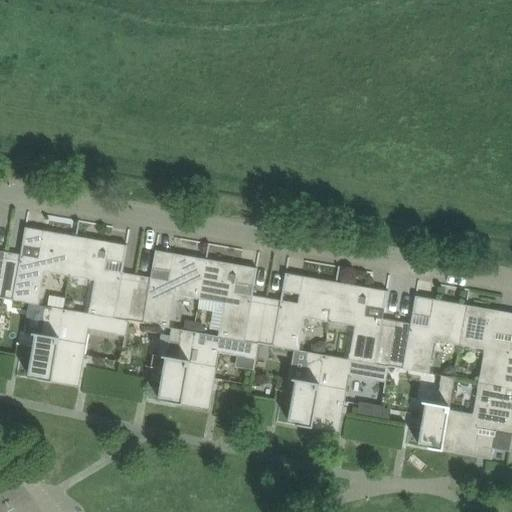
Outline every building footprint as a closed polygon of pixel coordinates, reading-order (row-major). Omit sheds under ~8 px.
[(22,254),(14,300),(39,305),(45,272),(69,276),(76,240),(42,234),(39,249),(24,246),(22,246),(21,254),(22,254)] [(110,246),(76,240),(69,276),(94,281),(88,313),(88,314),(114,318),(122,272),(123,272),(124,264),(123,263),(121,271),(106,269),(110,246)] [(21,254),(7,252),(0,289),(0,297),(13,300),(21,254)] [(200,299),(206,263),(172,257),(170,271),(168,280),(152,277),(154,269),(152,269),(151,277),(143,323),(169,327),(175,295),(200,299)] [(240,269),(206,263),(200,299),(224,303),(218,336),(244,341),(252,295),(253,295),(254,287),(253,286),(251,294),(236,292),(240,269)] [(129,320),(137,275),(123,272),(122,272),(114,318),(129,320)] [(151,277),(137,275),(129,320),(143,323),(151,277)] [(305,318),(329,322),(336,286),(302,280),(300,294),(298,303),(282,300),(284,292),(282,291),(281,300),(282,300),(273,346),(299,350),(305,318)] [(370,291),(336,286),(329,322),(354,326),(348,358),(348,359),(374,363),(382,318),(383,318),(384,309),(383,309),(381,317),(366,315),(370,291)] [(259,343),(267,297),(253,295),(252,295),(244,341),(259,343)] [(282,300),(281,300),(267,297),(259,343),(273,346),(282,300)] [(460,345),(466,308),(432,302),(430,317),(428,325),(412,323),(414,315),(412,314),(411,323),(412,323),(404,369),(429,373),(430,368),(435,340),(460,345)] [(51,378),(64,309),(51,306),(49,319),(43,318),(40,334),(32,333),(31,334),(34,334),(32,347),(28,374),(40,376),(51,378)] [(505,386),(511,345),(511,325),(498,323),(500,314),(466,308),(460,345),(484,349),(479,382),(505,386)] [(79,387),(85,356),(89,330),(125,336),(123,347),(124,347),(129,320),(114,318),(88,314),(88,313),(64,309),(51,378),(78,383),(78,386),(79,387)] [(389,366),(397,320),(383,318),(382,318),(374,363),(389,366)] [(412,323),(411,323),(397,320),(389,366),(404,369),(412,323)] [(153,366),(150,380),(160,381),(158,397),(170,399),(181,401),(194,331),(170,327),(165,357),(155,356),(153,366)] [(209,409),(215,378),(219,353),(237,356),(235,366),(253,370),(254,370),(259,343),(244,341),(218,336),(194,331),(181,401),(208,406),(208,409),(209,409)] [(511,440),(511,345),(505,386),(479,382),(473,414),(449,410),(448,410),(441,447),(442,447),(475,452),(477,444),(492,447),(491,455),(490,459),(492,459),(494,447),(510,450),(511,440)] [(311,424),(324,354),(312,352),(307,351),(302,380),(292,378),(291,380),(295,380),(292,392),(288,420),(300,422),(311,424)] [(339,432),(345,401),(349,376),(385,382),(383,392),(384,392),(389,366),(374,363),(348,359),(348,358),(324,354),(311,424),(338,429),(338,432),(339,432)] [(448,410),(449,410),(455,377),(441,375),(436,404),(422,401),(421,403),(425,403),(422,416),(418,443),(430,445),(441,447),(448,410)]
